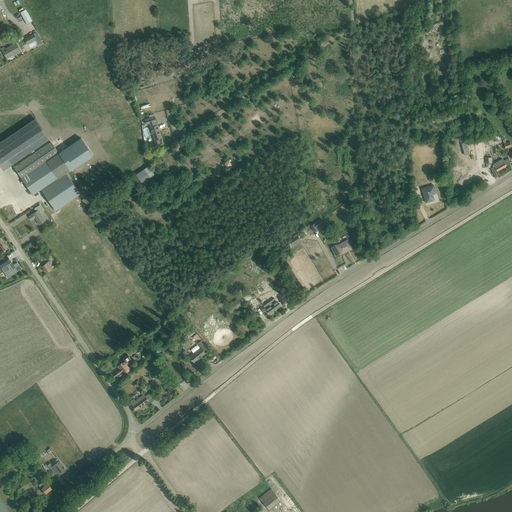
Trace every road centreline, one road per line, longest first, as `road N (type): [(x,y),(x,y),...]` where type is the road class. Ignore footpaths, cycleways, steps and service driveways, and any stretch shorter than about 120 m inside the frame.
road 1 (unclassified): [(136,430),(313,295),(511,173)]
road 2 (unclassified): [(146,451),(301,324),(511,192)]
road 3 (unclassified): [(159,121),(170,118),(179,138),(346,30),(348,0)]
road 4 (unclassified): [(136,430),(0,223)]
road 5 (track): [(369,258),(346,30)]
road 6 (unclassified): [(39,511),(136,430)]
